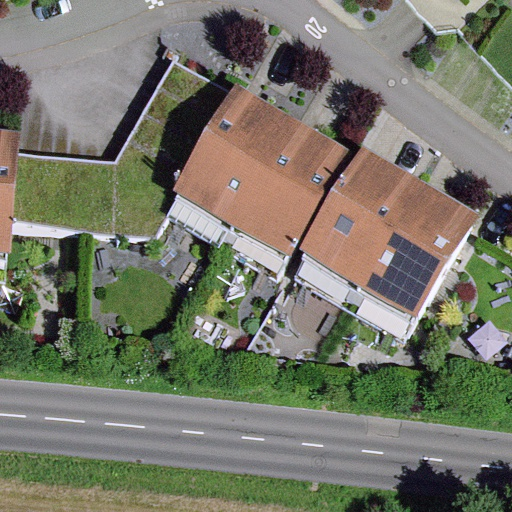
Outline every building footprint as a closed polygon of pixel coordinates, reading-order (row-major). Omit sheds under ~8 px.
[(317,131),(256,98),(197,207),(256,240),(317,131)] [(369,160),(317,131),(256,240),(308,269),(369,160)] [(45,154),(0,148),(0,267),(31,271),(45,154)] [(443,194),(388,166),(334,268),(385,298),(443,194)] [(493,221),(443,194),(385,298),(435,325),(493,221)]
